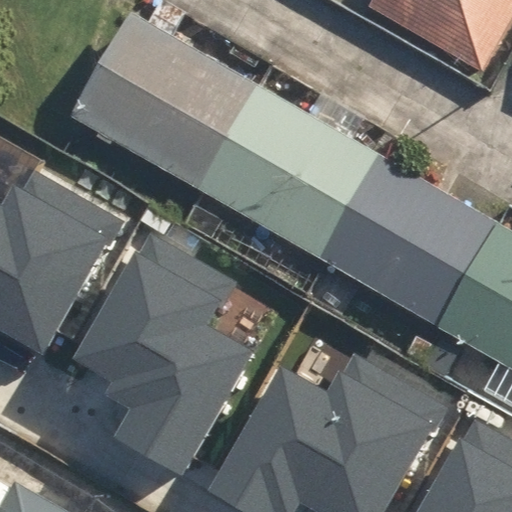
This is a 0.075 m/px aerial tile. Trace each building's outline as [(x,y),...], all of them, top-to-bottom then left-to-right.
[(511,0),(361,0),(359,4),(480,78),(511,24),(511,0)] [(511,232),(125,13),(63,122),(511,376),(511,232)] [(0,337),(64,370),(139,228),(38,175),(15,218),(0,209),(0,337)] [(138,448),(198,479),(262,355),(218,333),(239,292),(157,250),(93,374),(158,407),(138,448)] [(409,511),(459,418),(358,366),(336,408),(296,387),(232,506),(243,511),(409,511)] [(511,511),(511,451),(481,436),(442,511),(511,511)] [(0,511),(52,511),(10,488),(0,506),(0,511)]
